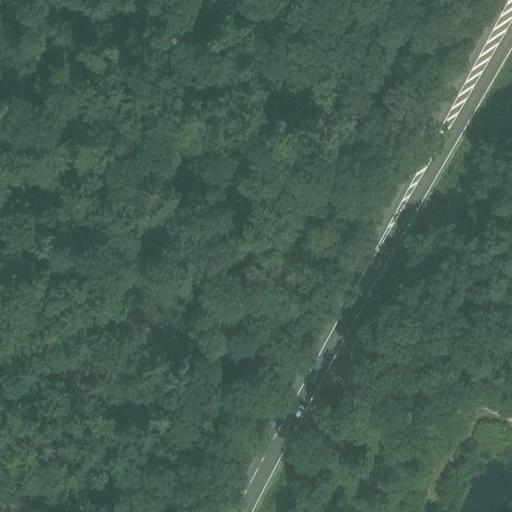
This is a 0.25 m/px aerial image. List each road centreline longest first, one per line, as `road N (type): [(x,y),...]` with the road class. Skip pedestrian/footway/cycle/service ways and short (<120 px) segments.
road 1 (primary): [(235,511),(511,9)]
road 2 (track): [(310,372),(356,391),(434,392),(511,417)]
